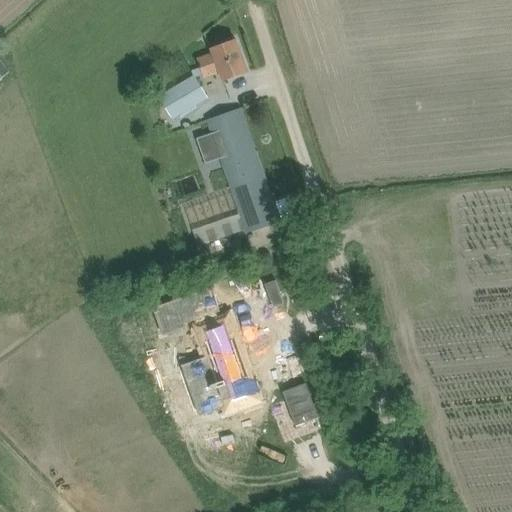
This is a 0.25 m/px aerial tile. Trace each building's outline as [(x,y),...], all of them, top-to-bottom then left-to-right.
[(220,71),(224,81),(248,72),(235,39),(211,48),(213,53),(197,59),(204,77),(220,71)] [(158,96),(171,119),(207,98),(194,76),(158,96)] [(222,115),(208,120),(247,232),(280,220),(240,108),(222,115)] [(197,244),(226,234),(228,238),(239,235),(233,217),(217,222),(211,202),(186,210),(197,244)] [(223,399),(202,406),(208,423),(229,416),(231,424),(261,414),(258,405),(255,406),(248,384),(251,382),(233,330),(203,341),(223,399)] [(306,383),(282,391),(295,426),(319,417),(306,383)]
